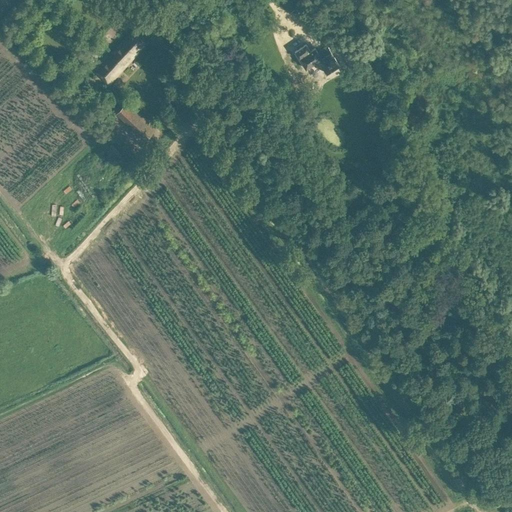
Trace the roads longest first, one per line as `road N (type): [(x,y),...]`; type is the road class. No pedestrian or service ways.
road 1 (track): [(511,498),(484,509),(468,496),(212,116),(222,81),(167,33)]
road 2 (unclassified): [(34,0),(12,31),(60,80),(94,43)]
